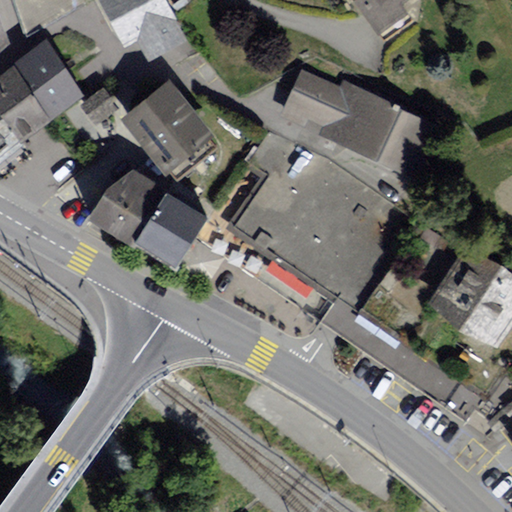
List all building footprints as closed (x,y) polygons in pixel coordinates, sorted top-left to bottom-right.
[(80,0),(15,0),(26,39),(84,9),(80,0)] [(165,0),(107,0),(142,64),(187,39),(165,0)] [(415,0),(356,0),(382,35),(414,17),(408,5),(415,0)] [(0,60),(13,49),(4,14),(0,8),(0,60)] [(46,46),(0,79),(0,153),(2,152),(21,137),(76,95),(46,46)] [(343,88),(304,71),(284,118),(419,182),(444,125),(346,81),(343,88)] [(117,105),(104,84),(79,102),(97,123),(117,105)] [(173,84),(128,120),(178,180),(222,143),(173,84)] [(330,158),(271,134),(207,225),(228,239),(341,318),(476,411),(504,368),(510,371),(511,372),(511,280),(463,249),(421,223),(330,158)] [(200,231),(207,217),(131,169),(92,216),(178,268),(200,231)]
